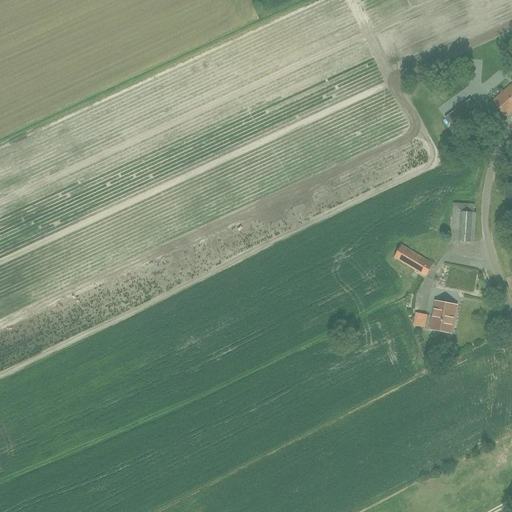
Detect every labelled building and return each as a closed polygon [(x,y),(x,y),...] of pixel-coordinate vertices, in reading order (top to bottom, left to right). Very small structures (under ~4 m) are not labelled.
[(507,118),(511,112),(511,84),(511,85),(493,102),(507,118)] [(481,136),(493,129),(485,115),(483,116),(471,100),(446,118),(457,134),(474,122),(477,126),(476,127),(481,136)] [(474,244),(477,213),(475,213),(475,205),(454,203),(451,242),(474,244)] [(427,277),(434,265),(402,246),(395,258),(427,277)] [(452,333),(456,314),(457,306),(437,302),(432,330),(452,333)] [(479,378),(498,371),(495,363),(476,371),(479,378)]
